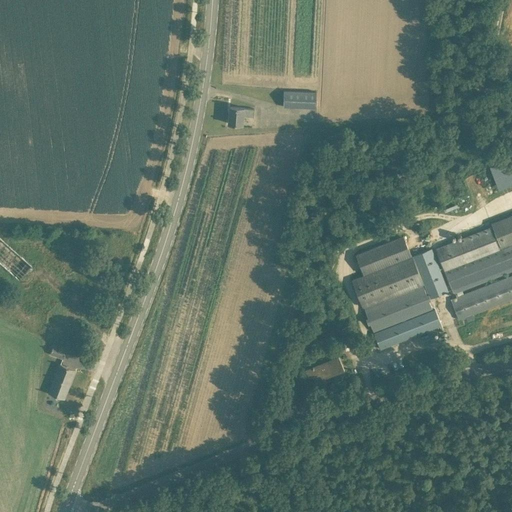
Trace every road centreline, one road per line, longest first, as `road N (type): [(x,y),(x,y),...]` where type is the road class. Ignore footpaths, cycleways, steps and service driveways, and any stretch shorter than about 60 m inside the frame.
road 1 (track): [(500,0),(475,92),(445,146),(407,174),(336,205),(305,267),(252,449)]
road 2 (secondary): [(67,511),(179,201),(211,0)]
road 3 (tertiary): [(84,511),(427,383),(511,363)]
